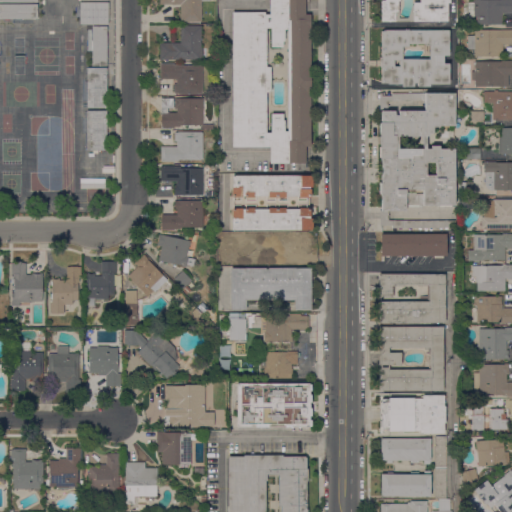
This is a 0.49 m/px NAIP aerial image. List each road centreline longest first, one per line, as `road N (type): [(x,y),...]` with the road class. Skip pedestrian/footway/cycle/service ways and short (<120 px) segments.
road 1 (tertiary): [(341,511),(341,0)]
road 2 (residential): [(122,225),(131,202),(130,0)]
road 3 (residential): [(122,225),(91,233),(0,231)]
